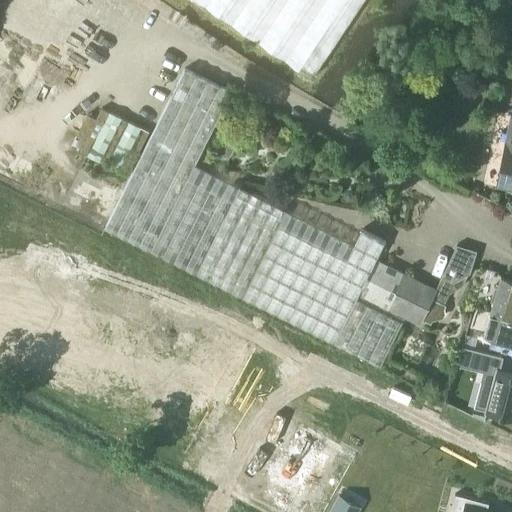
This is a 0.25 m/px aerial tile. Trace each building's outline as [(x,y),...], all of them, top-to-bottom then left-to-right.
[(198,0),(312,76),(363,0),(198,0)] [(511,37),(505,33),(497,48),(511,56),(511,37)] [(494,53),(479,45),(472,58),(487,66),(494,53)] [(511,114),(511,115),(499,174),(511,176),(511,114)] [(511,317),(511,280),(501,278),(498,287),(494,288),(491,301),(493,304),(491,312),(502,315),(511,317)] [(511,342),(511,317),(502,315),(501,320),(491,317),(487,331),(497,334),(496,338),(511,342)] [(464,346),(461,346),(457,364),(476,369),(483,371),(480,381),(492,384),(488,399),(485,411),(511,417),(511,373),(498,370),(501,356),(464,346)] [(456,381),(471,384),(474,372),(458,368),(456,381)] [(292,511),(321,511),(356,451),(300,420),(269,477),(296,492),(287,509),(292,511)] [(497,511),(487,509),(489,502),(455,493),(449,511),(497,511)] [(356,511),(359,506),(339,494),(328,511),(356,511)]
